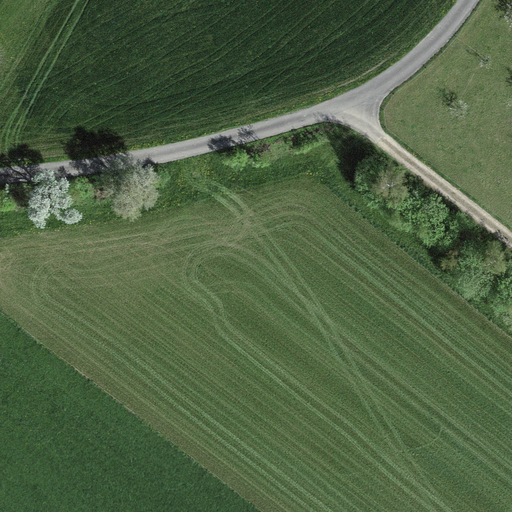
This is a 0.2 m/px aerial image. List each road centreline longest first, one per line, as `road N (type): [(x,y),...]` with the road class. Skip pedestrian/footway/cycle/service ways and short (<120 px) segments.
road 1 (unclassified): [(0,175),(198,145),(339,105),(420,55),(468,0)]
road 2 (track): [(339,105),(511,245)]
